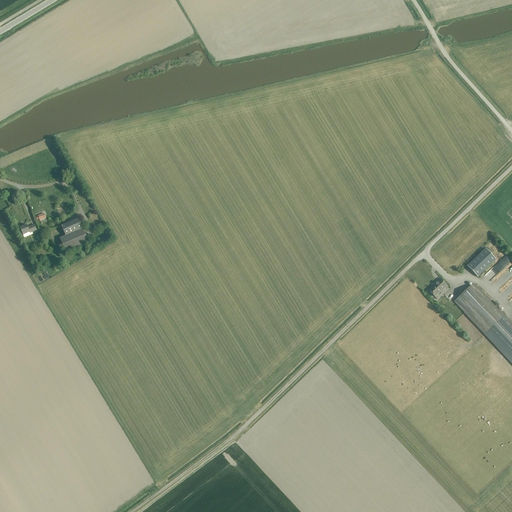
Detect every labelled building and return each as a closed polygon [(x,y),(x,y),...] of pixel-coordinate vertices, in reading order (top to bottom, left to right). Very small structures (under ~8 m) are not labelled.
[(78,219),(61,226),(66,236),(82,229),(78,219)] [(30,234),(37,231),(34,226),(28,228),(27,226),(20,229),(23,236),(30,233),(30,234)] [(88,243),(82,229),(66,236),(59,239),(66,253),(88,243)] [(486,249),(467,266),(477,277),(496,260),(486,249)] [(435,285),(429,291),(434,297),(447,286),(440,279),(434,285),(435,285)] [(505,317),(474,284),(454,302),(485,335),(505,317)] [(511,324),(505,317),(485,335),(511,363),(511,324)]
